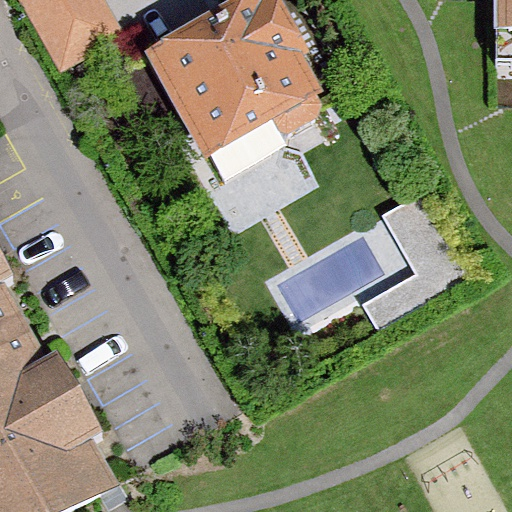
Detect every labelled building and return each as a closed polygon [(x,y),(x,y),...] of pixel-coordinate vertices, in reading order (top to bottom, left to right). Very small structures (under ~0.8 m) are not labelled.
[(120,42),(97,0),(26,0),(66,72),(120,42)] [(511,0),(493,0),(493,43),(511,43),(511,0)] [(307,64),(277,11),(163,74),(217,171),(325,111),(301,68),(307,64)] [(380,338),(472,286),(424,202),(384,224),(417,282),(364,311),(380,338)] [(0,511),(73,511),(103,495),(80,453),(101,440),(57,360),(35,373),(0,309),(0,291),(13,285),(0,260),(0,511)]
